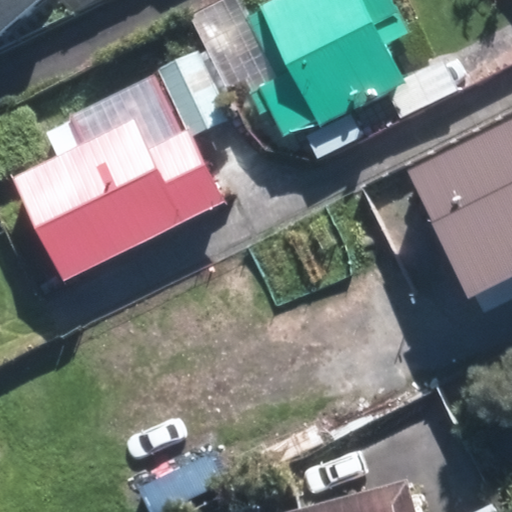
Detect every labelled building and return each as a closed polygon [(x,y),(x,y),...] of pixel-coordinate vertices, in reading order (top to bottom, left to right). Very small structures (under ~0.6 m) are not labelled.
[(0,0),(0,30),(35,0),(0,0)] [(418,79),(415,74),(401,41),(420,33),(403,0),(285,0),(256,14),(285,73),(256,85),(267,113),(280,107),(291,131),(332,125),(371,106),(366,97),(383,90),(386,96),(397,92),(398,92),(419,82),(418,79)] [(77,281),(236,203),(204,137),(243,118),(209,48),(165,71),(80,113),(96,145),(27,180),(77,281)] [(419,82),(398,92),(410,116),(467,87),(451,57),(415,74),(418,79),(419,82)] [(511,144),(442,180),(435,166),(358,202),(419,329),(465,306),(468,313),(511,291),(511,144)] [(352,430),(423,394),(380,310),(338,332),(356,366),(328,380),(352,430)] [(427,511),(418,477),(286,511),(267,511),(264,501),(235,509),(236,511),(427,511)]
